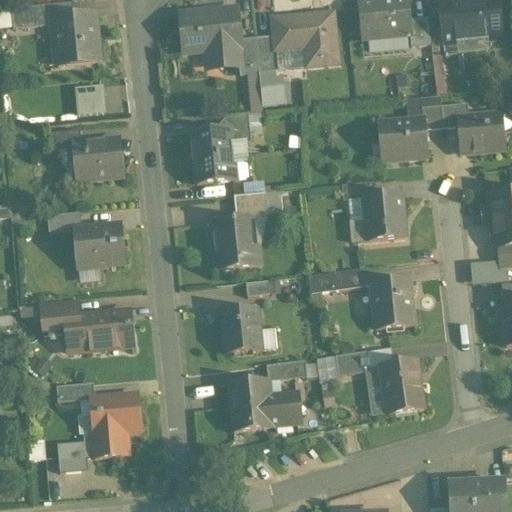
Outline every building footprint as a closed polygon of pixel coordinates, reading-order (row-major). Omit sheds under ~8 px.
[(406,0),(385,0),(358,3),(362,45),(409,40),(411,40),(409,24),(406,0)] [(491,2),(450,6),(439,8),(443,48),(454,47),(454,48),(495,44),(495,43),(501,42),(497,2),(491,2)] [(46,9),(11,13),(13,34),(48,30),(46,9)] [(234,14),(182,19),(186,57),(214,54),(215,70),(238,68),(238,72),(240,72),(237,44),(234,14)] [(333,17),(271,23),(273,40),(274,55),(275,55),(277,75),(338,69),(333,17)] [(88,19),(52,23),(55,53),(64,52),(66,70),(98,66),(96,44),(91,45),(88,19)] [(428,22),(409,24),(411,40),(409,40),(410,52),(431,50),(428,22)] [(273,40),(255,42),(258,77),(277,75),(275,55),(274,55),(273,40)] [(511,40),(501,42),(505,91),(511,90),(511,40)] [(255,42),(237,44),(240,72),(238,72),(239,80),(258,78),(258,77),(255,42)] [(80,89),(81,119),(111,117),(109,87),(80,89)] [(467,109),(441,111),(443,134),(458,132),(457,123),(468,122),(467,109)] [(441,111),(421,113),(422,124),(424,124),(425,136),(443,134),(441,111)] [(247,118),(224,120),(225,135),(231,134),(232,149),(251,147),(247,118)] [(468,122),(457,123),(458,132),(460,159),(504,155),(501,119),(468,122)] [(422,124),(378,129),(381,166),(427,162),(425,136),(424,124),(422,124)] [(79,134),(48,137),(50,152),(72,150),(72,149),(80,148),(79,134)] [(225,135),(191,138),(197,189),(235,185),(235,184),(233,184),(229,149),(232,149),(231,134),(225,135)] [(80,148),(72,149),(72,150),(76,187),(124,182),(120,144),(118,144),(119,145),(93,148),(93,147),(80,148)] [(374,187),(342,190),(343,206),(363,204),(363,203),(375,202),(374,187)] [(265,198),(233,201),(235,216),(267,213),(265,198)] [(511,198),(510,198),(490,201),(491,213),(483,214),(485,228),(493,227),(495,252),(498,252),(500,271),(511,270),(511,198)] [(375,202),(363,203),(363,204),(366,228),(350,230),(351,248),(367,246),(405,242),(401,199),(375,202)] [(79,217),(47,220),(48,238),(73,236),(73,234),(81,234),(79,217)] [(249,224),(212,228),(217,276),(259,271),(257,251),(251,252),(248,226),(249,225),(249,224)] [(81,234),(73,234),(73,236),(77,273),(125,268),(121,230),(81,234)] [(359,275),(328,279),(329,296),(361,292),(359,275)] [(409,285),(371,288),(376,335),(413,331),(409,285)] [(268,286),(245,288),(247,302),(269,299),(268,286)] [(511,304),(501,306),(505,352),(511,351),(511,304)] [(76,305),(41,309),(43,335),(65,333),(64,322),(78,321),(76,305)] [(256,313),(221,316),(226,359),(260,355),(256,313)] [(78,321),(64,322),(65,333),(68,358),(133,351),(129,316),(78,321)] [(367,356),(335,361),(338,381),(370,376),(367,356)] [(304,365),(272,369),(274,385),(306,382),(304,365)] [(416,365),(380,370),(387,420),(423,414),(416,365)] [(267,384),(229,388),(229,390),(230,390),(233,413),(231,413),(233,437),(255,435),(255,433),(272,431),(272,430),(301,428),(299,399),(269,401),(267,384)] [(93,388),(56,392),(58,408),(90,405),(90,404),(94,404),(93,388)] [(94,404),(90,404),(90,405),(93,438),(92,438),(94,464),(127,461),(125,437),(141,435),(138,400),(94,404)] [(44,445),(28,447),(29,466),(45,464),(44,445)] [(85,447),(57,449),(59,478),(87,476),(85,447)] [(503,486),(449,489),(450,511),(502,511),(502,505),(504,505),(503,486)]
